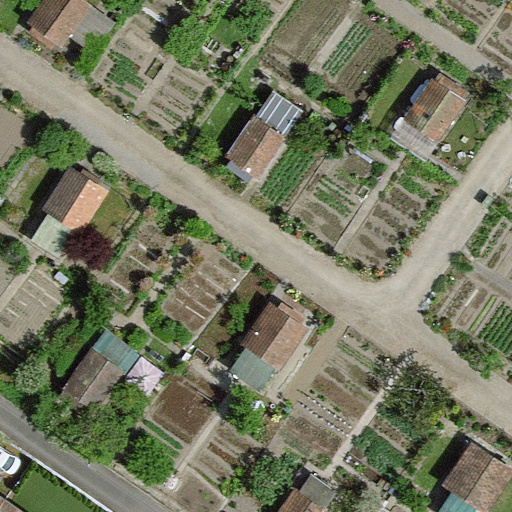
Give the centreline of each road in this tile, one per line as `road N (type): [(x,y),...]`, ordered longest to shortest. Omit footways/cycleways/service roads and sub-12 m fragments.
road 1 (residential): [(136,511),(0,416)]
road 2 (track): [(397,0),(511,80)]
